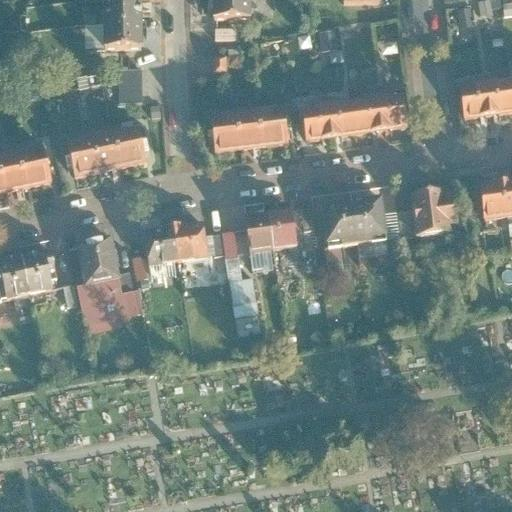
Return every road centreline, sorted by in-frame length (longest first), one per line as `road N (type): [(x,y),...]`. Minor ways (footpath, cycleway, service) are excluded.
road 1 (residential): [(181,195),(440,160)]
road 2 (residential): [(176,0),(181,195)]
road 3 (residential): [(0,230),(181,195)]
road 4 (residential): [(440,160),(420,0)]
